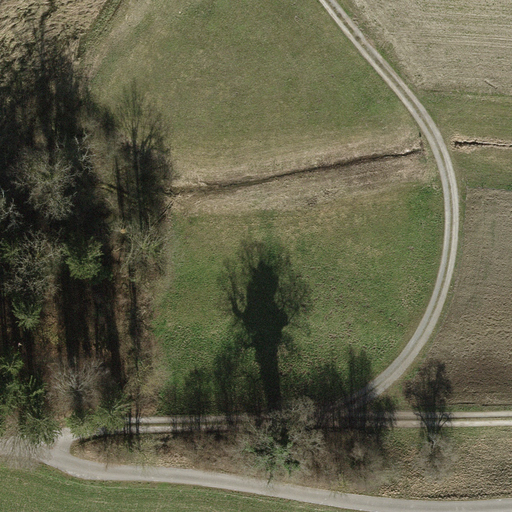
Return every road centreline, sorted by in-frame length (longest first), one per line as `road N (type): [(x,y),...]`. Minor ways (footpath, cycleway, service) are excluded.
road 1 (track): [(299,420),(387,384),(417,346),(448,264),(448,176),(434,139),(326,0)]
road 2 (track): [(0,447),(42,446),(85,470),(188,475),(334,501),(511,506)]
road 3 (track): [(42,446),(118,427),(511,419)]
